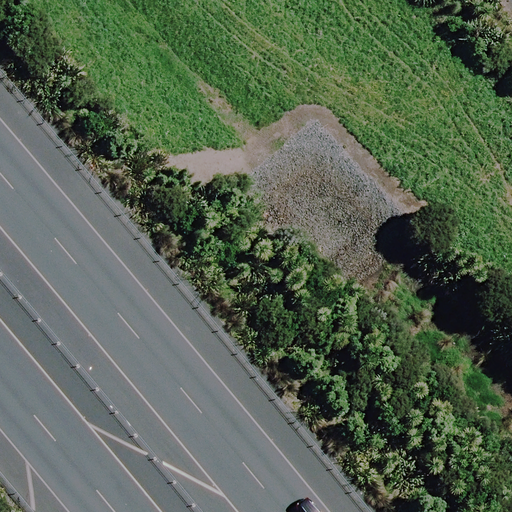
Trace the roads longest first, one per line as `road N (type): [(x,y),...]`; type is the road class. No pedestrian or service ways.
road 1 (motorway): [(0,182),(258,511)]
road 2 (motorway): [(91,511),(0,395)]
